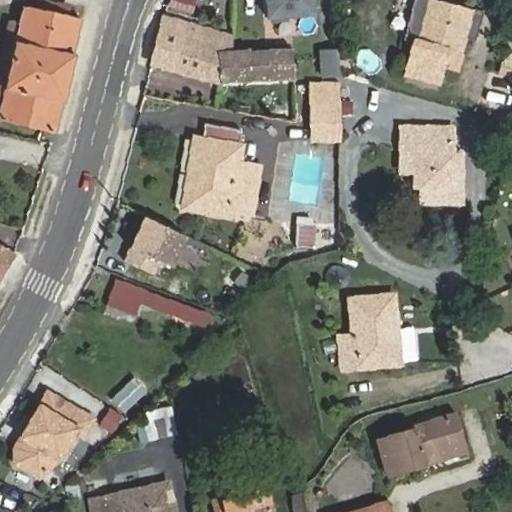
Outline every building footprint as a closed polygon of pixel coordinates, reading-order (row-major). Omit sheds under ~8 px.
[(16,29),(0,102),(0,119),(55,132),(62,102),(63,102),(74,54),(73,54),(81,18),(66,15),(68,6),(43,0),(40,0),(38,9),(22,6),(16,29)] [(170,0),(168,6),(190,14),(195,0),(170,0)] [(265,0),(267,17),(317,13),(316,0),(265,0)] [(404,76),(436,85),(446,48),(460,53),(472,8),(442,0),(429,0),(419,38),(415,37),(404,76)] [(232,37),(164,17),(151,63),(212,82),(294,77),(293,49),(293,47),(237,51),(232,51),(232,37)] [(338,46),(318,48),(320,76),(340,74),(338,46)] [(311,98),(340,97),(340,83),(311,83),(311,98)] [(342,83),(341,110),(363,111),(363,84),(342,83)] [(312,139),(340,139),(340,97),(311,98),(312,139)] [(195,139),(184,206),(229,214),(229,210),(236,171),(240,146),(236,145),(239,129),(204,124),(202,140),(195,139)] [(415,143),(415,171),(415,186),(421,186),(421,202),(460,202),(461,172),(452,172),(452,127),(402,127),(402,143),(415,143)] [(254,174),(236,171),(229,210),(249,213),(254,174)] [(185,234),(145,215),(124,259),(151,272),(158,258),(171,265),(185,234)] [(296,222),(296,246),(316,246),(316,222),(296,222)] [(0,277),(14,255),(0,245),(0,277)] [(208,315),(142,289),(142,288),(115,278),(106,305),(134,314),(138,300),(203,325),(208,315)] [(352,335),(337,336),(340,370),(394,364),(390,320),(396,320),(393,295),(349,298),(352,335)] [(112,399),(127,412),(148,388),(133,375),(112,399)] [(47,392),(32,415),(37,419),(44,409),(48,411),(57,398),(47,392)] [(11,446),(10,460),(35,477),(54,457),(73,429),(81,434),(90,420),(57,398),(48,411),(44,409),(37,419),(32,415),(11,446)] [(100,422),(113,431),(124,415),(110,406),(100,422)] [(174,406),(153,406),(153,436),(175,435),(174,406)] [(421,459),(463,446),(453,414),(411,427),(412,430),(377,440),(388,475),(423,464),(421,459)] [(338,497),(371,454),(358,444),(324,487),(338,497)] [(174,511),(167,482),(90,499),(92,511),(174,511)] [(224,499),(227,511),(271,511),(264,487),(224,499)] [(354,511),(388,511),(385,502),(354,511)]
